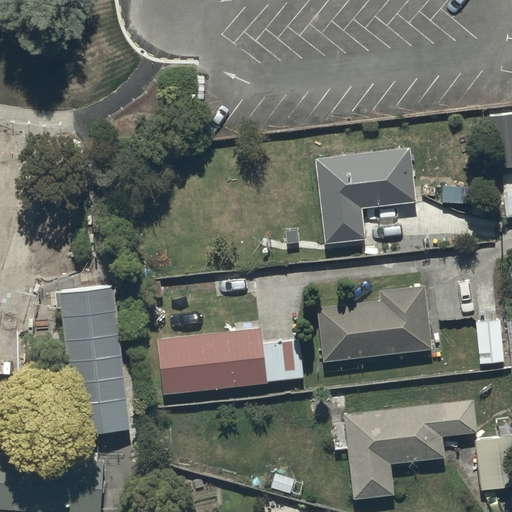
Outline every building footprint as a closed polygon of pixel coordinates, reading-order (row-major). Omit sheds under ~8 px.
[(511,109),(489,111),(489,112),(494,164),(511,162),(511,109)] [(411,144),(317,153),(325,239),(366,235),(363,203),(417,198),(411,144)] [(511,168),(501,169),(506,214),(510,214),(511,218),(511,168)] [(318,302),(323,356),(432,345),(424,281),(380,286),(381,296),(318,302)] [(77,434),(131,427),(115,301),(61,307),(77,434)] [(501,316),(476,317),(479,360),(504,358),(501,316)] [(159,334),(163,389),(304,373),(300,335),(264,339),(262,324),(159,334)] [(472,397),(345,409),(353,494),(395,490),(392,458),(444,453),(442,431),(475,428),(472,397)] [(511,432),(475,435),(480,485),(511,482),(511,432)] [(0,505),(98,510),(100,456),(0,450),(0,505)] [(179,511),(171,500),(155,511),(179,511)]
